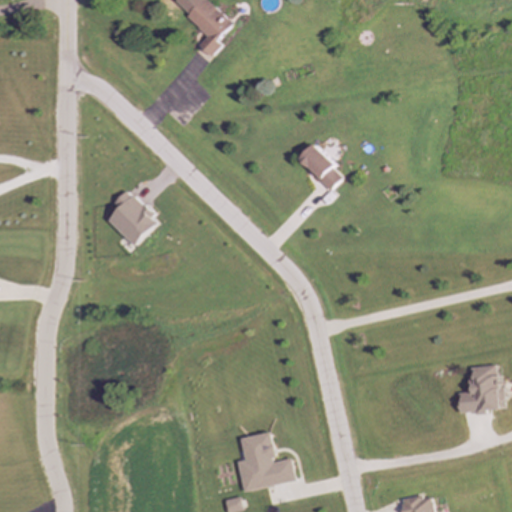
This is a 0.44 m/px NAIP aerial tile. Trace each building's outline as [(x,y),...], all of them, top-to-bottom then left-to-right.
[(235,25),(207,0),(178,0),(177,2),(192,14),(188,18),(209,37),(201,46),(214,57),(225,46),(220,42),(235,25)] [(302,160),(332,192),(345,179),(336,169),(338,167),(318,145),(302,160)] [(162,222),(130,191),(118,204),(123,209),(111,221),(138,247),(162,222)] [(464,415),(506,410),(501,365),(472,369),(475,393),(462,394),(464,415)] [(300,482),(295,458),(280,461),(274,433),(244,439),(249,462),(242,463),(248,492),(300,482)] [(437,511),(435,498),(426,500),(425,496),(405,500),(406,511),(437,511)] [(241,511),(246,511),(243,498),(228,501),(230,511),(241,511)]
